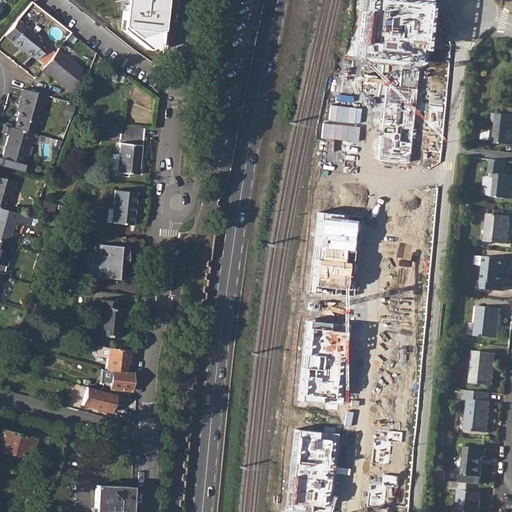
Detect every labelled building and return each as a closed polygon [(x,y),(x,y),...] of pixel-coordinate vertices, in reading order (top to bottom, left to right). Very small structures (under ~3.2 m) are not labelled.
[(124,0),(122,29),(147,49),(159,46),(164,0),(124,0)] [(428,2),(408,0),(363,0),(357,59),(421,66),(428,2)] [(24,24),(12,39),(31,54),(32,53),(38,58),(48,45),(42,40),(43,39),(24,24)] [(56,50),(39,70),(46,75),(47,73),(70,90),(73,86),(79,68),(56,50)] [(388,68),(377,159),(407,162),(417,71),(388,68)] [(109,79),(116,82),(119,76),(120,74),(112,71),(109,79)] [(44,94),(24,89),(22,90),(21,96),(23,96),(17,117),(36,122),(44,94)] [(511,114),(493,113),(492,122),(495,122),(493,143),(511,145),(511,114)] [(32,132),(7,125),(5,134),(7,134),(1,157),(24,163),(32,132)] [(118,153),(116,170),(116,172),(137,174),(140,144),(142,144),(143,127),(120,125),(119,133),(118,153)] [(506,161),(491,159),(490,173),(494,174),(494,178),(487,177),(485,195),(492,195),(492,197),(511,199),(511,175),(505,175),(506,161)] [(0,207),(6,210),(14,180),(0,176),(0,207)] [(106,211),(105,222),(131,224),(134,191),(113,189),(111,211),(106,211)] [(0,207),(0,242),(7,244),(14,212),(6,210),(0,207)] [(488,214),(485,242),(508,244),(511,217),(488,214)] [(352,295),(359,218),(326,215),(319,292),(352,295)] [(0,242),(0,275),(2,276),(5,266),(8,252),(7,252),(8,244),(7,244),(0,242)] [(98,254),(96,277),(117,278),(118,259),(126,259),(127,246),(99,244),(98,254)] [(485,257),(484,265),(483,281),(480,281),(480,289),(502,292),(502,284),(504,284),(506,259),(485,257)] [(92,308),(91,324),(94,324),(94,334),(120,336),(121,326),(118,327),(120,301),(96,299),(96,308),(92,308)] [(478,306),(475,336),(498,338),(501,308),(478,306)] [(347,325),(315,322),(306,406),(338,410),(347,325)] [(128,349),(108,347),(96,344),(94,353),(96,356),(107,356),(106,370),(111,370),(127,372),(128,349)] [(474,351),(470,383),(493,386),(496,354),(474,351)] [(127,372),(111,370),(110,388),(130,391),(132,372),(127,372)] [(113,394),(85,386),(80,405),(109,412),(113,394)] [(490,393),(465,391),(464,399),(469,400),(465,431),(488,433),(491,402),(489,402),(490,393)] [(0,430),(0,447),(28,455),(33,439),(0,430)] [(329,511),(338,434),(306,430),(296,511),(329,511)] [(400,443),(401,432),(376,430),(373,462),(389,463),(391,442),(400,443)] [(118,459),(133,461),(134,444),(119,442),(118,459)] [(466,447),(463,476),(481,477),(483,457),(485,457),(486,449),(466,447)] [(395,486),(395,475),(370,473),(368,505),(383,507),(385,485),(395,486)] [(130,511),(131,501),(126,501),(127,486),(96,484),(93,511),(130,511)] [(459,491),(456,511),(479,511),(482,493),(459,491)]
